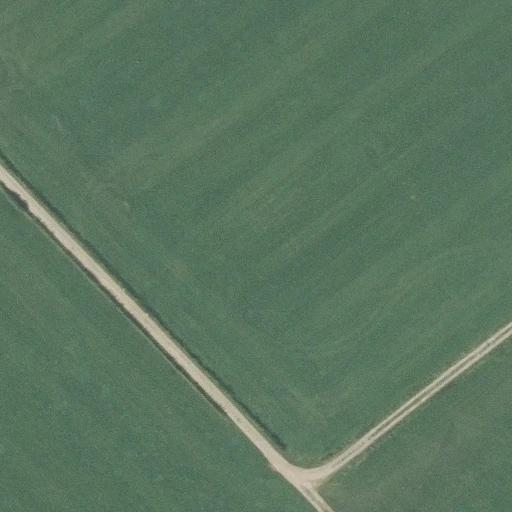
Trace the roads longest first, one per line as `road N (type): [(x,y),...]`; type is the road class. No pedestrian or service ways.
road 1 (track): [(303,485),(0,172)]
road 2 (track): [(511,325),(303,485)]
